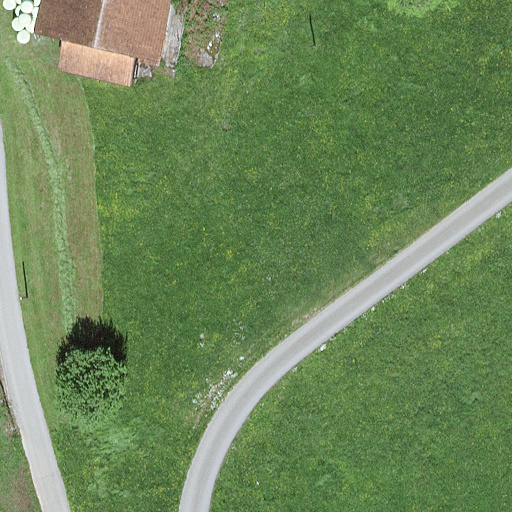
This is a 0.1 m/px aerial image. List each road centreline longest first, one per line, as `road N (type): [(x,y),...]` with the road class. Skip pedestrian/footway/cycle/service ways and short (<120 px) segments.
road 1 (unclassified): [(511,190),(264,373),(227,420),(196,511)]
road 2 (unclassified): [(59,511),(7,316),(0,237)]
